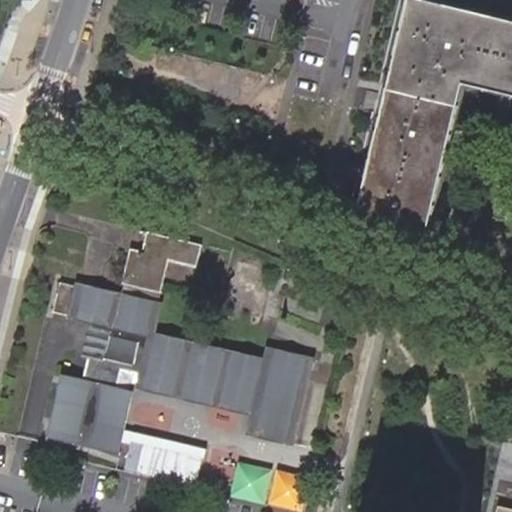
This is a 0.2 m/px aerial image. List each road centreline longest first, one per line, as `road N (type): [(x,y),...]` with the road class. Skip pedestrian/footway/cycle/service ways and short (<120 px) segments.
road 1 (residential): [(38,124),(287,231)]
road 2 (residential): [(287,231),(511,327)]
road 3 (residential): [(358,0),(287,231)]
road 4 (residential): [(76,0),(38,124)]
